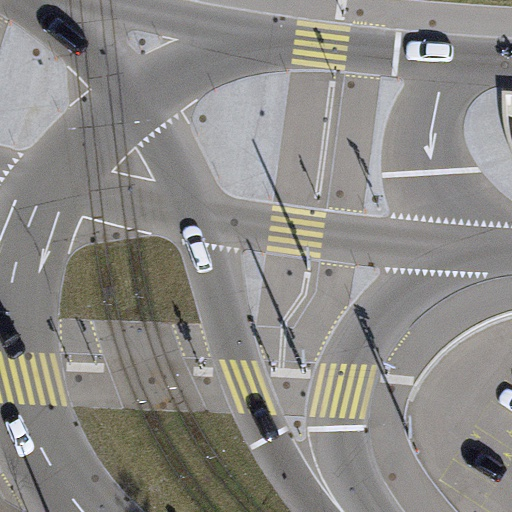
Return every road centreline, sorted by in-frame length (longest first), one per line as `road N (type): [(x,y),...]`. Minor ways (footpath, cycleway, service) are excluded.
road 1 (primary): [(511,148),(347,136),(0,65)]
road 2 (secondary): [(333,511),(295,481),(244,383),(199,220)]
road 3 (secondary): [(345,511),(335,436),(341,386),(358,344),(379,314),(463,248)]
road 4 (primary): [(199,220),(463,248)]
road 5 (primary): [(468,66),(256,40)]
road 6 (primary): [(468,66),(436,92),(420,154),(441,220),(463,248)]
road 7 (primary): [(256,40),(60,0)]
road 8 (secondary): [(9,330),(30,422),(84,511)]
road 9 (primary): [(39,198),(199,220)]
road 10 (primary): [(139,103),(79,35),(34,0)]
road 11 (primary): [(139,103),(65,161),(39,198)]
road 12 (secondary): [(39,198),(15,270),(9,330)]
road 13 (primary): [(256,40),(139,103)]
road 14 (primary): [(199,220),(139,103)]
